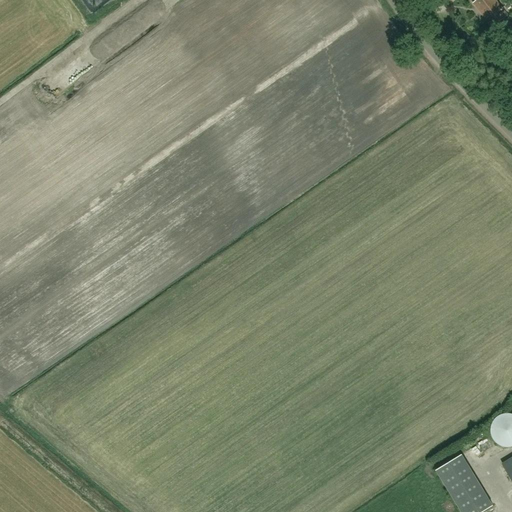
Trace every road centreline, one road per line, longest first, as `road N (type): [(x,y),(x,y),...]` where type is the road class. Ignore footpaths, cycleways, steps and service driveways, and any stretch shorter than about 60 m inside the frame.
road 1 (unclassified): [(511,134),(436,61),(392,0)]
road 2 (track): [(0,102),(137,0)]
